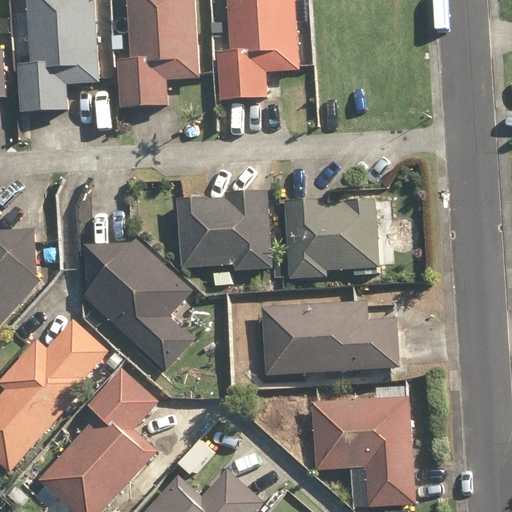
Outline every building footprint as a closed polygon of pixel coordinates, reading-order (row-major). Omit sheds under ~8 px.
[(26,70),(29,117),(77,114),(76,89),(110,87),(104,0),(36,0),(41,69),(26,70)] [(127,64),(129,113),(178,110),(177,84),(211,82),(206,0),(137,0),(140,63),(127,64)] [(226,56),(229,106),(278,103),(276,76),(310,74),(305,0),(235,0),(239,55),(226,56)] [(119,40),(120,54),(132,53),(131,40),(119,40)] [(0,51),(0,103),(16,102),(13,53),(0,54),(0,51)] [(244,269),(244,275),(284,273),(280,194),(235,197),(235,201),(186,204),(190,272),(244,269)] [(294,206),(299,282),(336,279),(336,275),(391,271),(387,205),(338,208),(338,203),(294,206)] [(0,340),(51,285),(46,279),(45,233),(1,234),(0,236),(0,340)] [(94,300),(174,375),(204,343),(181,321),(204,295),(147,243),(143,247),(95,248),(97,297),(94,300)] [(270,310),(273,380),(411,373),(408,322),(380,323),(379,304),(270,310)] [(0,460),(17,477),(100,387),(95,382),(119,356),(84,323),(56,353),(48,345),(8,388),(15,394),(0,410),(0,460)] [(114,366),(120,372),(129,363),(122,357),(114,366)] [(49,484),(80,511),(116,511),(168,455),(145,434),(170,406),(133,372),(99,408),(110,418),(49,484)] [(375,472),(378,511),(426,508),(421,400),(321,406),(325,475),(375,472)] [(158,511),(270,511),(274,507),(237,474),(213,501),(189,479),(158,511)] [(0,490),(6,496),(12,490),(0,480),(0,490)]
